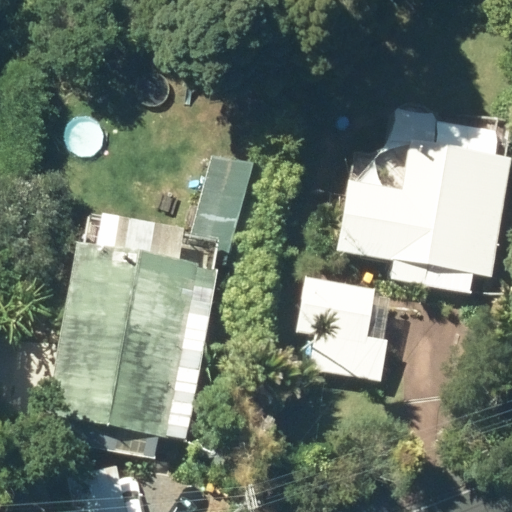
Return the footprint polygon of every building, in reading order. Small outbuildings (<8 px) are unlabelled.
[(47,121),(47,127),(47,133),(48,139),(51,145),(54,150),(58,154),(63,158),(69,160),(75,162),(81,162),(87,162),(92,161),(98,158),(103,155),(107,151),(111,146),(114,140),(115,135),(116,129),(116,123),(114,117),(112,111),(108,106),(104,102),(99,98),(94,96),(88,94),(82,93),(76,94),(70,95),(65,97),(59,101),(55,105),(52,110),(49,115),(47,121)] [(484,282),(500,169),(396,154),(390,197),(337,190),(326,260),(386,268),(383,286),(466,298),(469,278),(484,282)] [(198,266),(237,274),(260,174),(205,160),(184,245),(202,250),(198,266)] [(35,425),(177,445),(201,280),(159,273),(163,242),(83,230),(79,260),(56,258),(35,425)] [(356,344),(363,294),(295,286),(288,336),(310,339),(304,378),(346,383),(351,344),(356,344)] [(59,486),(64,511),(118,511),(110,473),(59,486)]
